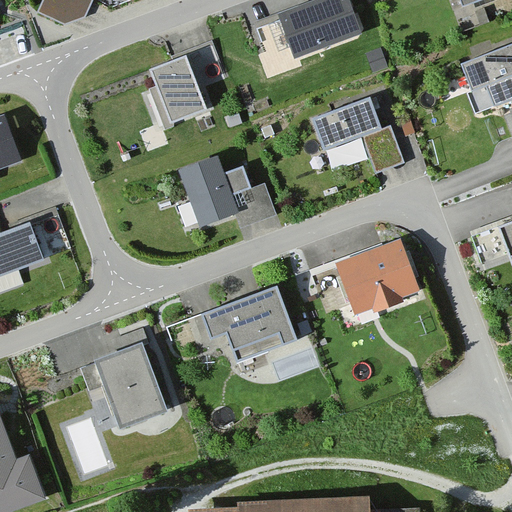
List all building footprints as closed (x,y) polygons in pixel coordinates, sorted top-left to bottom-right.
[(42,0),(34,16),(63,31),(84,24),(95,0),(42,0)] [(326,0),(274,22),(292,66),(359,38),(343,0),(326,0)] [(449,0),(454,12),(488,0),(449,0)] [(143,77),(164,130),(203,115),(196,97),(231,83),(217,48),(143,77)] [(511,48),(451,75),(470,121),(511,103),(511,48)] [(306,127),(317,156),(374,135),(362,106),(306,127)] [(0,173),(18,167),(1,122),(0,122),(0,173)] [(216,180),(209,162),(175,174),(195,232),(232,220),(236,232),(277,217),(267,188),(246,195),(237,172),(216,180)] [(0,281),(36,267),(20,228),(0,236),(0,281)] [(411,297),(392,246),(329,270),(349,321),(411,297)] [(291,346),(272,294),(187,324),(196,350),(218,342),(228,369),(291,346)] [(302,309),(290,317),(301,334),(314,326),(302,309)] [(88,366),(112,432),(160,414),(136,348),(88,366)] [(18,460),(0,413),(0,503),(46,487),(33,454),(18,460)] [(178,511),(416,511),(395,511),(359,511),(359,500),(228,504),(229,510),(179,511),(178,511)]
